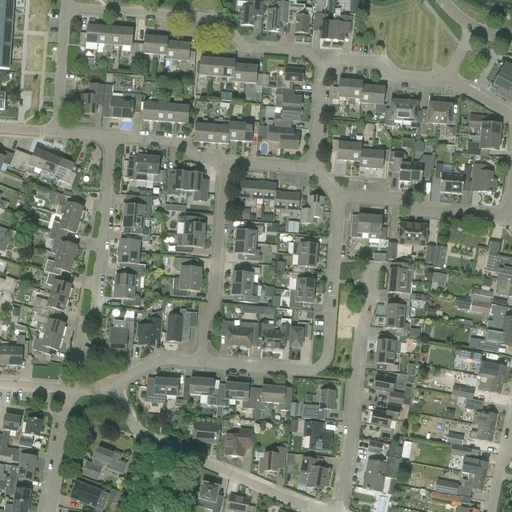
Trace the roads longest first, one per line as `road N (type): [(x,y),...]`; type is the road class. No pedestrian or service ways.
road 1 (residential): [(207,362),(319,369),(330,353),(342,197)]
road 2 (residential): [(324,68),(309,53),(245,47),(217,19),(68,9)]
road 3 (residential): [(315,511),(139,436),(113,396)]
road 4 (residential): [(80,372),(112,137)]
road 5 (residential): [(340,511),(356,323),(374,278)]
road 6 (residential): [(207,362),(224,163)]
road 7 (residential): [(508,217),(342,197)]
road 8 (residential): [(324,68),(340,59),(380,62),(397,78),(447,81)]
road 9 (residential): [(57,132),(68,9)]
road 10 (residential): [(49,511),(63,392)]
